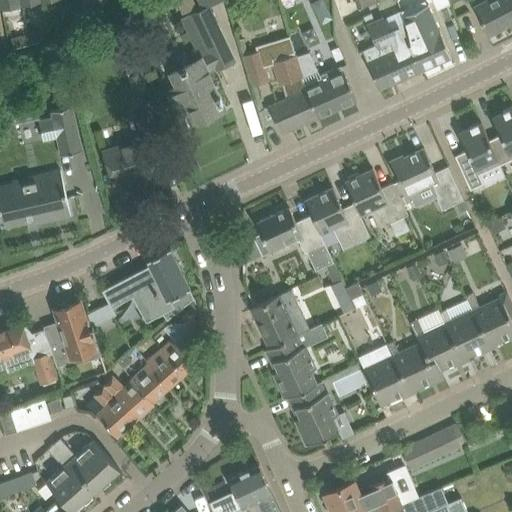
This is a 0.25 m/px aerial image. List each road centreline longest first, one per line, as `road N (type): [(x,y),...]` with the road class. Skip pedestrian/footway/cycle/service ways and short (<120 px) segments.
road 1 (tertiary): [(196,210),(508,64)]
road 2 (residential): [(511,376),(288,477)]
road 3 (tertiary): [(0,292),(196,210)]
road 4 (residential): [(219,415),(224,289),(196,210)]
road 5 (residential): [(131,511),(196,454),(219,415)]
